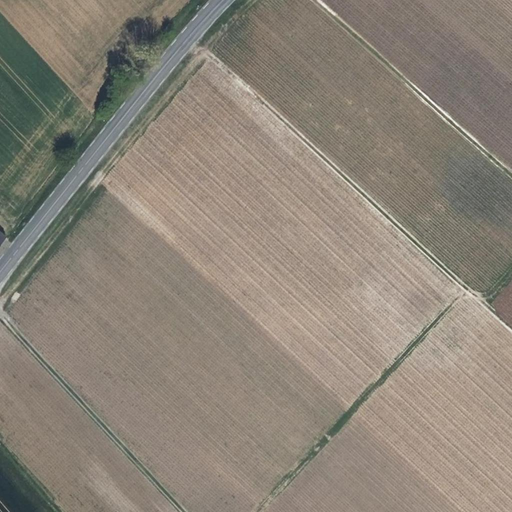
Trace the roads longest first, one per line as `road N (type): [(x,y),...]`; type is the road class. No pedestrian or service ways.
road 1 (track): [(511,329),(190,35)]
road 2 (primary): [(0,265),(156,70),(226,0)]
